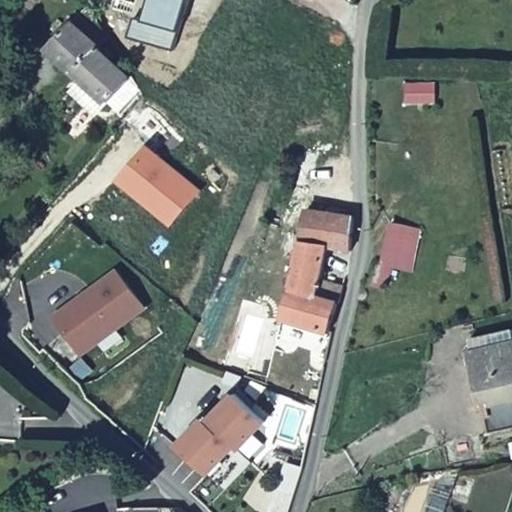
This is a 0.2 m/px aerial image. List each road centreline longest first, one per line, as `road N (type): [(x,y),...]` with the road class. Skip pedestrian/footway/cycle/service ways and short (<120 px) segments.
road 1 (residential): [(366,0),(362,232),(297,511)]
road 2 (residential): [(187,511),(121,453),(0,320)]
